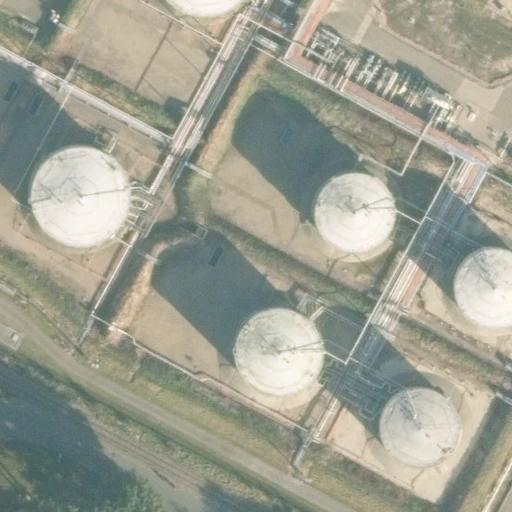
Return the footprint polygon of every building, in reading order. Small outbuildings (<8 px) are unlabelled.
[(167,0),(170,3),(174,5),(178,8),(181,10),(186,11),(190,13),(194,14),(198,14),(203,14),(207,14),(211,14),(215,13),(220,11),(224,10),(228,8),(231,5),(235,3),(237,0),(167,0)] [(83,144),(79,143),(74,144),(70,144),(66,145),(62,146),(58,148),(54,150),(50,152),(47,155),(44,158),(41,161),(38,165),(36,168),(34,172),(32,176),(31,180),(30,184),(29,189),(29,193),(29,197),(30,202),(31,206),(32,210),(34,214),(36,218),(38,221),(41,225),(43,228),(47,231),(50,234),(54,236),(58,238),(62,240),(66,241),(70,242),(74,242),(79,243),(83,242),(87,242),(91,241),(95,240),(99,238),(103,236),(107,234),(110,231),(114,228),(117,225),(119,221),(121,218),(123,214),(125,210),(126,206),(127,202),(128,197),(128,193),(128,189),(127,184),(126,180),(125,176),(123,172),(121,168),(119,165),(117,161),(114,158),(110,155),(107,152),(103,150),(99,148),(95,146),(91,145),(87,144),(83,144)] [(355,170),(352,170),(348,170),(345,170),(341,171),(338,172),(335,173),(332,175),(329,177),(326,179),(323,181),(321,184),(319,187),(317,189),(315,193),(314,196),(313,199),(312,202),(312,206),(312,209),(312,213),(312,216),(313,220),(314,223),(315,226),(317,229),(319,232),(321,235),(323,238),(326,240),(329,242),(332,244),(335,246),(338,247),(341,248),(345,249),(348,249),(352,249),(355,249),(358,249),(362,248),(365,247),(368,246),(372,244),(374,242),(377,240),(380,238),(382,235),(384,232),(386,229),(388,226),(389,223),(390,220),(391,216),(391,213),(391,209),(391,206),(391,202),(390,199),(389,196),(388,193),(386,189),(384,187),(382,184),(380,181),(377,179),(374,177),(372,175),(368,173),(365,172),(362,171),(358,170),(355,170)] [(495,247),(492,247),(488,247),(485,248),(482,249),(478,250),(475,251),(472,252),(469,254),(466,256),(464,259),(461,261),(459,264),(457,267),(456,270),(454,273),(453,277),(453,280),(452,283),(452,287),(452,290),(453,294),(453,297),(454,300),(456,304),(457,307),(459,310),(461,312),(464,315),(466,317),(469,319),(472,321),(475,323),(478,324),(482,325),(485,326),(488,326),(492,327),(495,326),(499,326),(502,325),(505,324),(509,323),(511,321),(511,320),(511,252),(509,251),(505,250),(502,249),(499,248),(495,247)] [(280,305),(276,305),(272,305),(269,306),(265,307),(261,308),(258,309),(254,311),(251,313),(248,315),(245,318),(243,321),(240,324),(238,327),(236,330),(235,334),(234,338),(233,341),(232,345),(232,349),(232,353),(233,357),(234,360),(235,364),(236,367),(238,371),(240,374),(243,377),(245,380),(248,383),(251,385),(254,387),(258,389),(261,390),(265,391),(269,392),(272,393),(276,393),(280,393),(284,392),(288,391),(291,390),(295,389),(298,387),(301,385),(304,383),(307,380),(310,377),(312,374),(314,371),(316,367),(317,364),(319,360),(319,357),(320,353),(320,349),(320,345),(319,341),(319,338),(317,334),(316,330),(314,327),(312,324),(310,321),(307,318),(304,315),(301,313),(298,311),(295,309),(291,308),(288,307),(284,306),(280,305)] [(421,384),(418,384),(414,384),(411,385),(407,386),(404,387),(401,388),(398,390),(395,391),(392,394),(390,396),(387,399),(385,401),(383,404),(382,407),(380,411),(379,414),(378,417),(378,421),(378,424),(378,428),(378,431),(379,435),(380,438),(382,441),(383,444),(385,447),(387,450),(390,452),(392,455),(395,457),(398,459),(401,460),(404,462),(407,463),(411,464),(414,464),(418,464),(421,464),(425,464),(428,463),(431,462),(435,460),(438,459),(441,457),(443,455),(446,452),(448,450),(451,447),(452,444),(454,441),(455,438),(456,435),(457,431),(458,428),(458,424),(458,421),(457,417),(456,414),(455,411),(454,407),(452,404),(451,401),(448,399),(446,396),(443,394),(441,391),(438,390),(435,388),(431,387),(428,386),(425,385),(421,384)]
